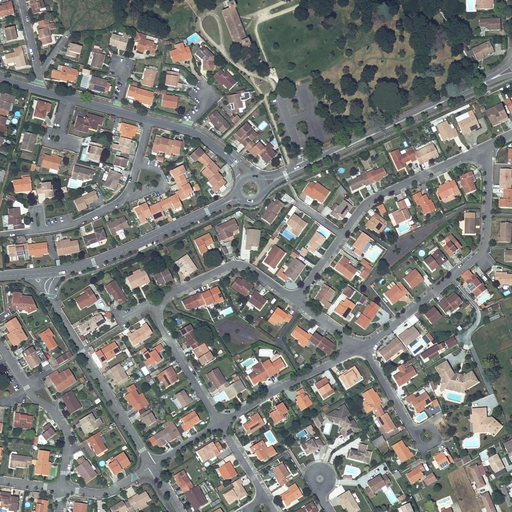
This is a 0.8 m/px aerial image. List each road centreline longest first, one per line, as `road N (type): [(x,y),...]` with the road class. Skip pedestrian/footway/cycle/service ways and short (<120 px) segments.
road 1 (residential): [(360,351),(484,249),(487,145)]
road 2 (residential): [(295,297),(369,199),(487,145)]
road 3 (secondary): [(285,174),(482,82)]
road 4 (residential): [(50,300),(151,466)]
road 5 (secondary): [(65,270),(238,195)]
road 6 (residential): [(148,119),(120,200),(43,229)]
road 7 (residential): [(61,489),(65,431),(0,346)]
road 8 (residential): [(218,424),(360,351)]
road 9 (residential): [(295,297),(231,264),(158,304)]
road 10 (residential): [(158,304),(159,321),(218,424)]
road 11 (unknown): [(450,277),(478,316),(467,342),(489,392)]
